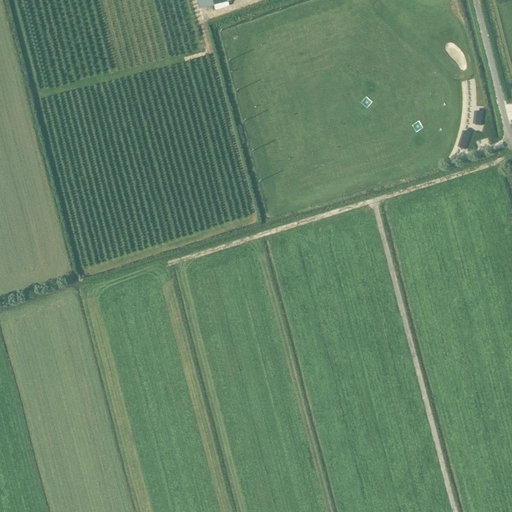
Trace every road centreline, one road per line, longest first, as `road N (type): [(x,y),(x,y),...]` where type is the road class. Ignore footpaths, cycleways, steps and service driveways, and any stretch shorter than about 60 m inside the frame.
road 1 (track): [(171,263),(498,161),(511,147)]
road 2 (track): [(454,511),(372,201)]
road 3 (unclassified): [(511,147),(473,0)]
